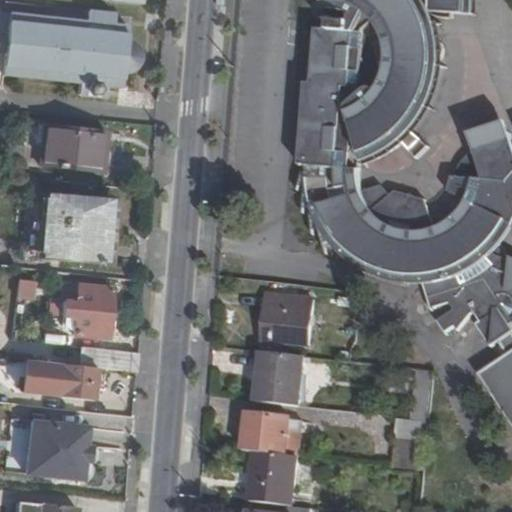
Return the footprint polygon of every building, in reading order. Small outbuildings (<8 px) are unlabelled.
[(320,0),(330,11),(332,14),(327,17),(336,25),(332,25),(332,34),(317,33),(313,79),(312,86),(307,86),(300,165),(307,166),(306,173),(303,173),(298,188),(304,192),(302,211),(309,212),(312,233),(318,232),(322,245),(328,245),(331,240),(335,235),(354,252),(353,256),(367,266),(379,270),(395,275),(422,279),(424,286),(431,308),(451,304),(455,312),(438,322),(444,334),(453,330),(455,332),(470,314),(478,323),(475,325),(490,347),(511,331),(507,325),(511,321),(511,322),(511,257),(510,260),(505,255),(498,250),(491,248),(489,245),(492,238),(484,231),(481,231),(470,233),(462,226),(453,237),(444,244),(441,237),(428,202),(397,193),(392,197),(383,187),(364,195),(363,170),(378,164),(392,157),(404,147),(418,162),(430,150),(419,138),(410,146),(395,128),(403,121),(412,113),(416,115),(423,114),(428,109),(430,103),(427,96),(421,90),(419,90),(422,84),(427,85),(433,82),(435,77),(435,68),(445,61),(446,52),(444,46),(438,40),(432,40),(429,42),(420,21),(410,16),(405,20),(399,23),(395,18),(383,4),(385,0),(433,0),(424,7),(442,21),(455,21),(454,9),(462,7),(471,1),(471,0),(320,0)] [(446,41),(442,24),(442,21),(424,7),(433,0),(385,0),(383,4),(395,18),(399,23),(405,20),(410,16),(420,21),(429,42),(432,40),(438,40),(444,46),(446,52),(445,61),(435,68),(435,77),(433,82),(427,85),(422,84),(419,90),(421,90),(427,96),(430,103),(428,109),(423,114),(416,115),(412,113),(403,121),(395,128),(410,146),(419,138),(428,127),(434,118),(447,93),(448,88),(449,75),(449,59),(448,52),(446,41)] [(45,80),(77,84),(77,96),(102,99),(103,87),(119,89),(120,76),(123,76),(129,72),(132,68),(134,65),(135,57),(133,52),(130,47),(124,46),(125,30),(110,29),(111,17),(85,14),(84,25),(47,21),(48,9),(26,7),(25,18),(0,15),(0,59),(4,60),(2,75),(22,77),(22,79),(45,81),(45,80)] [(511,144),(505,125),(469,138),(474,154),(478,152),(483,152),(491,152),(502,157),(511,167),(511,170),(511,188),(510,189),(500,203),(484,197),(480,209),(469,204),(467,209),(463,216),(454,227),(449,232),(441,237),(444,244),(453,237),(462,226),(470,233),(481,231),(484,231),(492,238),(489,245),(491,248),(498,250),(505,255),(508,251),(503,245),(511,234),(511,144)] [(37,175),(38,169),(100,176),(103,137),(41,130),(40,128),(21,127),(15,133),(13,166),(17,173),(37,175)] [(478,152),(474,154),(465,159),(460,165),(456,173),(456,181),(457,189),(461,190),(473,194),(471,201),(469,204),(480,209),(484,197),(500,203),(510,189),(511,188),(511,170),(511,167),(502,157),(491,152),(483,152),(478,152)] [(457,189),(456,181),(453,181),(451,195),(469,204),(471,201),(473,194),(461,190),(457,189)] [(49,194),(41,258),(106,264),(113,201),(49,194)] [(335,235),(331,240),(350,264),(358,269),(370,275),(392,282),(424,286),(422,279),(395,275),(379,270),(367,266),(353,256),(354,252),(335,235)] [(16,299),(34,300),(35,279),(17,278),(16,299)] [(77,287),(76,303),(66,301),(64,316),(75,317),(73,335),(107,339),(113,291),(77,287)] [(313,302),(270,297),(265,342),(310,347),(313,302)] [(511,331),(490,347),(459,369),(499,424),(491,429),(501,444),(511,436),(511,331)] [(137,376),(138,355),(82,349),(80,369),(95,371),(137,376)] [(304,360),(263,355),(258,404),(299,410),(304,360)] [(90,403),(95,371),(80,369),(58,367),(55,399),(90,403)] [(415,423),(431,425),(437,374),(421,373),(415,423)] [(290,435),(292,420),(250,416),(246,451),(299,458),(301,436),(290,435)] [(82,428),(24,421),(18,473),(76,479),(78,460),(83,461),(84,446),(80,446),(82,428)] [(426,473),(431,425),(415,423),(401,421),(395,470),(426,473)] [(439,439),(436,478),(468,480),(471,441),(439,439)] [(299,460),(258,455),(252,504),(289,508),(294,508),(299,460)] [(18,511),(76,511),(77,507),(19,500),(18,511)]
